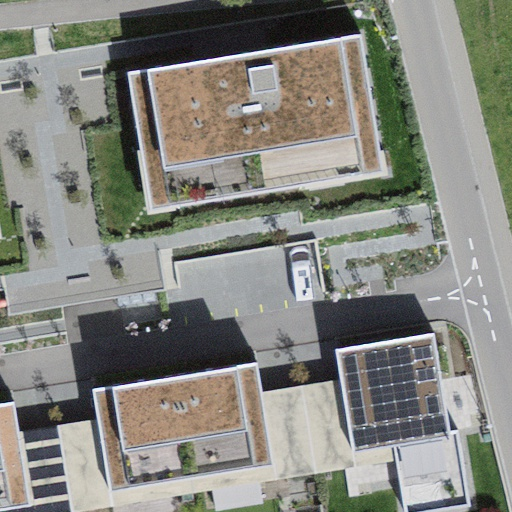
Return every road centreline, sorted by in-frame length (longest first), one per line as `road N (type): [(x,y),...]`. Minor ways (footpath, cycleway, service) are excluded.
road 1 (residential): [(0,369),(486,289)]
road 2 (unclassified): [(415,0),(486,289)]
road 3 (residential): [(0,18),(172,0)]
